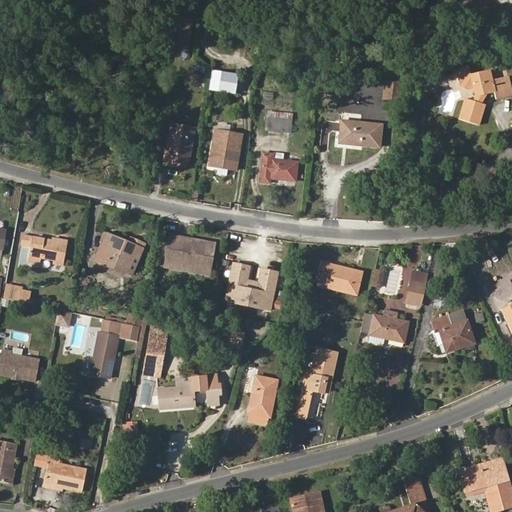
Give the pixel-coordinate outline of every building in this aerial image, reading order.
[(187,51),(192,20),(180,18),(175,49),(187,51)] [(478,125),(484,104),(480,103),(485,94),(494,92),(496,100),(505,97),(500,77),(491,80),(489,70),(471,74),(469,66),(462,68),(457,74),(460,85),(468,89),(473,88),(476,97),(475,102),(465,99),(459,119),(478,125)] [(224,95),(226,78),(210,76),(208,93),(224,95)] [(511,95),(511,93),(507,76),(500,77),(505,97),(511,95)] [(395,100),(397,82),(386,81),(384,99),(395,100)] [(292,119),(292,114),(268,111),(267,117),(292,119)] [(290,132),(292,119),(267,117),(266,129),(290,132)] [(379,147),(381,125),(341,121),(339,143),(379,147)] [(187,163),(194,129),(171,124),(164,159),(172,161),(173,160),(187,163)] [(236,172),(242,134),(213,129),(207,167),(217,168),(216,174),(227,176),(227,171),(236,172)] [(295,181),(297,162),(283,161),(284,154),(273,152),(273,154),(263,153),(260,182),(269,183),(270,178),(295,181)] [(135,257),(139,247),(107,234),(103,244),(112,247),(106,260),(124,268),(130,255),(135,257)] [(209,277),(215,242),(168,234),(162,268),(209,277)] [(29,245),(30,237),(23,236),(22,244),(29,245)] [(63,265),(67,241),(55,239),(55,242),(32,237),(28,258),(41,261),(41,257),(53,260),(53,263),(63,265)] [(464,254),(459,242),(446,243),(447,251),(459,251),(462,255),(464,254)] [(106,260),(112,247),(103,244),(98,257),(106,260)] [(122,272),(124,268),(106,260),(105,265),(122,272)] [(270,310),(277,272),(261,269),(259,283),(257,290),(258,290),(257,297),(242,294),(244,287),(245,287),(246,280),(249,267),(233,263),(225,301),(270,310)] [(356,295),(362,272),(342,267),(341,270),(325,266),(320,286),(356,295)] [(380,287),(383,272),(375,270),(371,285),(380,287)] [(426,285),(428,275),(412,271),(410,281),(426,285)] [(257,290),(259,283),(246,280),(245,287),(244,287),(242,294),(257,297),(258,290),(257,290)] [(422,306),(426,285),(410,281),(406,302),(422,306)] [(12,300),(15,287),(7,285),(4,299),(9,300),(12,300)] [(28,299),(29,292),(22,291),(22,288),(15,287),(12,300),(27,304),(28,299)] [(446,306),(448,293),(436,291),(433,307),(439,308),(440,305),(446,306)] [(8,307),(9,300),(4,299),(2,298),(1,301),(1,306),(8,307)] [(403,342),(408,322),(395,319),(396,314),(385,311),(384,317),(373,315),(373,316),(365,314),(363,322),(361,331),(370,333),(368,343),(382,347),(384,338),(403,342)] [(466,321),(463,311),(431,321),(435,332),(439,330),(443,343),(446,352),(474,343),(467,321),(466,321)] [(140,327),(143,315),(131,312),(128,324),(140,327)] [(142,343),(148,313),(143,312),(143,315),(140,327),(137,342),(134,357),(139,358),(142,343)] [(484,321),(482,313),(474,314),(476,322),(484,321)] [(69,326),(70,316),(60,315),(59,325),(69,326)] [(137,342),(140,327),(128,324),(104,319),(102,331),(105,331),(105,333),(99,332),(90,374),(110,378),(119,334),(121,334),(120,338),(137,342)] [(296,336),(299,325),(294,323),(290,335),(296,336)] [(166,335),(167,329),(152,326),(151,332),(166,335)] [(443,343),(439,330),(435,332),(433,332),(437,345),(443,343)] [(161,366),(166,335),(151,332),(146,363),(161,366)] [(241,347),(243,340),(231,336),(229,344),(241,347)] [(330,386),(337,353),(316,348),(311,375),(306,374),(297,417),(305,418),(311,390),(323,393),(323,392),(325,385),(330,386)] [(34,381),(38,360),(10,354),(11,351),(2,350),(0,362),(0,374),(12,377),(14,375),(17,376),(18,378),(34,381)] [(160,376),(161,366),(146,363),(144,373),(160,376)] [(216,384),(216,374),(205,375),(205,376),(185,378),(186,381),(180,382),(176,385),(177,387),(158,389),(159,409),(194,406),(193,391),(207,390),(208,405),(218,404),(217,394),(221,394),(220,384),(216,384)] [(270,417),(277,380),(255,376),(251,376),(248,392),(252,393),(248,413),(249,413),(268,417),(270,417)] [(38,422),(40,411),(27,409),(25,419),(38,422)] [(361,421),(363,411),(355,409),(352,419),(361,421)] [(267,425),(268,417),(249,413),(247,422),(267,425)] [(137,433),(136,423),(123,424),(125,434),(137,433)] [(0,447),(15,451),(16,443),(0,440),(0,447)] [(0,481),(9,483),(15,451),(0,447),(0,481)] [(45,462),(47,451),(37,449),(34,465),(47,467),(48,462),(45,462)] [(82,492),(87,470),(59,464),(61,454),(47,451),(45,462),(48,462),(47,467),(43,484),(82,492)] [(511,496),(508,482),(502,459),(458,471),(464,493),(484,488),(485,491),(490,511),(493,511),(511,506),(511,496)] [(422,511),(415,505),(425,502),(419,480),(404,484),(411,506),(390,511),(422,511)] [(465,497),(485,491),(484,488),(464,493),(465,497)] [(324,511),(320,492),(311,494),(311,496),(299,499),(299,496),(290,498),(292,511),(324,511)] [(428,511),(425,502),(415,505),(422,511),(428,511)]
